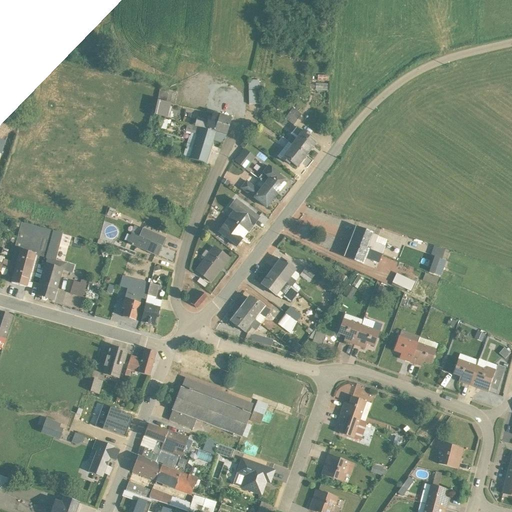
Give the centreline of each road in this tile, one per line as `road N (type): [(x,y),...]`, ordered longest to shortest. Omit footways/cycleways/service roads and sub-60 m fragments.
road 1 (residential): [(189,332),(329,153)]
road 2 (residential): [(237,118),(175,289),(189,332)]
road 3 (unclassified): [(329,153),(412,74),(511,42)]
road 4 (residential): [(168,349),(0,300)]
road 5 (residential): [(107,511),(168,349)]
road 6 (residential): [(330,370),(369,375),(485,423)]
road 7 (residential): [(330,370),(285,511)]
road 8 (residential): [(189,332),(330,370)]
